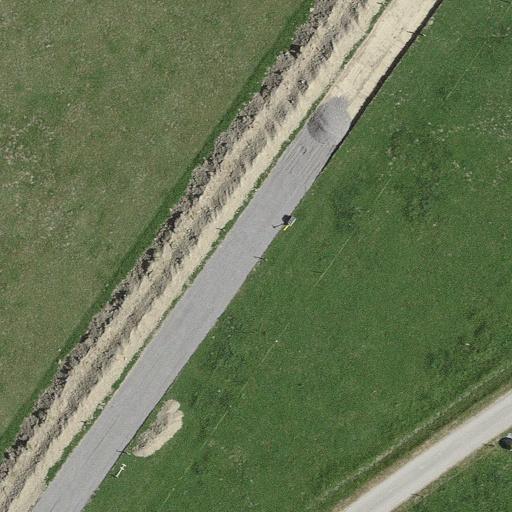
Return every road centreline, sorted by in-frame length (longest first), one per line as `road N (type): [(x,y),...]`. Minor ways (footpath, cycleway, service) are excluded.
road 1 (unclassified): [(417,0),(52,511)]
road 2 (residential): [(369,511),(511,410)]
